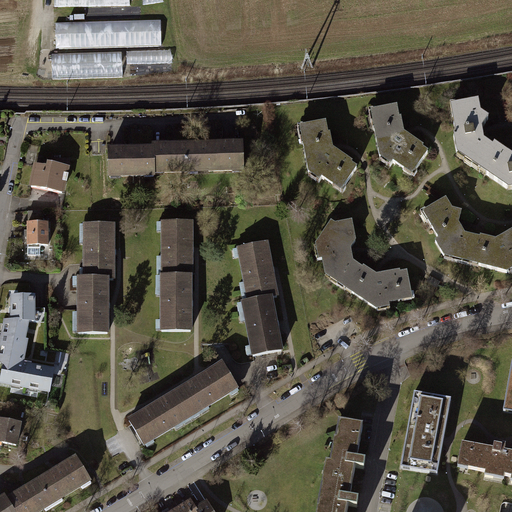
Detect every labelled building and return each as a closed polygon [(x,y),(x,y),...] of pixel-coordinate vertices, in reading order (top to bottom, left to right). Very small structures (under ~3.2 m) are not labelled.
[(57,22),(57,47),(162,47),(162,22),(57,22)] [(171,50),(126,51),(127,63),(171,62),(171,50)] [(54,53),(54,54),(54,79),(122,78),(121,52),(54,53)] [(460,153),(473,163),(485,144),(480,130),(487,119),(478,114),(475,102),(455,106),(457,122),(453,124),(455,136),(452,137),(455,153),(460,153)] [(378,158),(383,157),(394,165),(395,163),(404,169),(406,167),(414,172),(427,151),(401,134),(399,118),(397,119),(395,107),(372,111),(375,128),(373,129),(378,158)] [(355,168),(332,152),(329,135),(325,135),(323,123),(301,127),(304,144),(301,145),(306,174),(313,173),(323,180),(324,179),(332,185),(334,183),(341,188),(355,168)] [(491,148),(485,144),(473,163),(487,172),(485,175),(506,189),(508,185),(511,184),(511,158),(493,146),(491,148)] [(240,145),(193,146),(194,158),(195,158),(196,171),(206,171),(206,172),(230,172),(230,169),(241,169),(240,145)] [(152,146),(152,150),(152,171),(162,171),(162,173),(186,173),(186,171),(196,171),(195,158),(194,158),(193,146),(152,146)] [(152,174),(152,171),(152,150),(107,151),(107,176),(118,176),(118,177),(142,177),(142,174),(152,174)] [(61,193),(65,169),(48,165),(50,154),(35,154),(30,188),(61,193)] [(68,158),(50,154),(48,165),(65,169),(68,158)] [(447,254),(462,258),(467,236),(457,227),(458,224),(460,214),(450,211),(443,201),(424,211),(432,225),(430,227),(437,240),(433,244),(443,257),(447,254)] [(25,225),(41,224),(40,211),(25,211),(25,225)] [(324,272),(338,281),(351,262),(348,249),(354,242),(351,221),(336,223),(327,235),(323,231),(314,244),(318,248),(321,262),(323,262),(324,272)] [(160,223),(160,277),(189,277),(189,223),(160,223)] [(41,224),(25,225),(26,232),(22,232),(22,238),(25,237),(26,256),(38,255),(38,246),(46,245),(45,224),(41,224)] [(83,225),(83,280),(105,280),(111,280),(111,225),(83,225)] [(505,273),(507,267),(511,263),(511,230),(497,240),(494,241),(479,237),(478,239),(467,236),(462,258),(477,262),(476,266),(505,273)] [(237,249),(247,302),(271,298),(275,297),(265,244),(237,249)] [(375,310),(378,305),(389,303),(389,301),(400,299),(400,297),(409,295),(405,271),(398,273),(398,271),(375,276),(361,267),(360,269),(351,262),(338,281),(352,290),(350,293),(375,310)] [(189,332),(189,277),(160,277),(160,332),(189,332)] [(105,334),(105,280),(83,280),(76,280),(76,334),(105,334)] [(9,297),(10,320),(10,322),(26,322),(32,322),(31,296),(9,297)] [(281,351),(271,298),(247,302),(241,303),(251,357),(281,351)] [(22,340),(26,322),(10,322),(10,320),(3,321),(1,337),(22,340)] [(24,341),(22,340),(1,337),(0,339),(0,361),(2,363),(0,377),(0,383),(48,392),(51,370),(29,367),(30,363),(21,362),(24,341)] [(220,364),(174,393),(189,418),(236,390),(220,364)] [(511,365),(502,414),(511,416),(511,365)] [(143,446),(189,418),(174,393),(128,421),(143,446)] [(451,402),(415,396),(403,471),(439,477),(445,443),(451,402)] [(18,424),(0,420),(0,442),(15,445),(18,424)] [(330,449),(325,478),(350,482),(353,467),(362,468),(365,456),(356,454),(361,426),(337,421),(333,441),(337,441),(336,450),(330,449)] [(486,449),(461,444),(457,464),(467,466),(466,469),(511,478),(511,453),(502,452),(504,445),(497,444),(496,447),(492,446),(487,445),(486,449)] [(74,459),(37,481),(52,507),(61,501),(59,497),(79,486),(81,489),(89,484),(74,459)] [(320,509),(319,511),(345,511),(346,505),(355,507),(355,506),(357,494),(349,492),(350,482),(325,478),(323,487),(320,486),(316,508),(320,509)] [(44,511),(52,507),(37,481),(4,500),(11,511),(36,511),(42,509),(44,511)] [(11,511),(4,500),(2,497),(0,498),(0,511),(11,511)] [(211,511),(205,502),(195,509),(190,500),(182,505),(179,501),(167,508),(170,511),(168,511),(211,511)]
